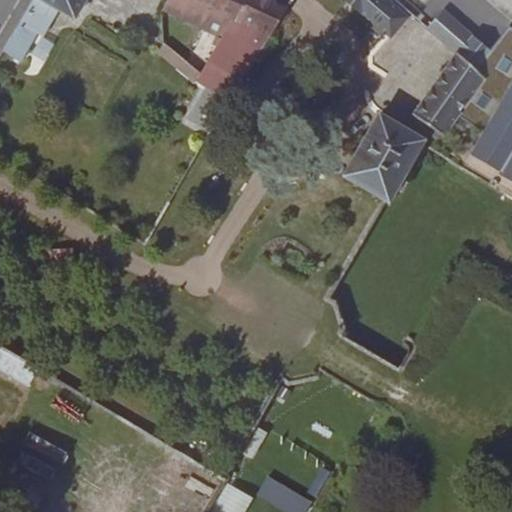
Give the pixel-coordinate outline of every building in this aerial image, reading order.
[(32,0),(3,51),(21,61),(37,33),(43,37),(59,9),(74,18),(84,0),(32,0)] [(287,9),(285,8),(267,0),(167,0),(164,7),(203,26),(213,7),(223,13),(219,21),(228,27),(222,36),(207,59),(208,60),(200,74),(196,80),(230,102),(287,9)] [(347,0),(370,19),(371,18),(390,35),(405,19),(403,17),(408,12),(393,0),(347,0)] [(228,27),(219,21),(223,13),(213,7),(203,26),(222,36),(228,27)] [(483,78),(498,56),(506,46),(511,48),(511,30),(509,28),(488,53),(444,13),(428,31),(456,55),(483,78)] [(196,80),(200,74),(164,43),(159,51),(195,82),(196,80)] [(511,48),(506,46),(498,56),(483,78),(511,94),(511,48)] [(483,78),(456,55),(404,129),(380,115),(343,176),(385,201),(388,203),(421,146),(428,135),(435,139),(443,137),(458,115),(483,78)] [(511,94),(483,78),(458,115),(483,131),(469,155),(511,180),(511,94)] [(209,134),(228,102),(205,88),(186,119),(209,134)] [(266,272),(258,291),(297,308),(305,289),(266,272)] [(267,327),(252,356),(281,370),(296,342),(267,327)] [(0,369),(28,387),(39,369),(0,345),(0,369)] [(244,511),(252,497),(229,485),(214,511),(244,511)]
